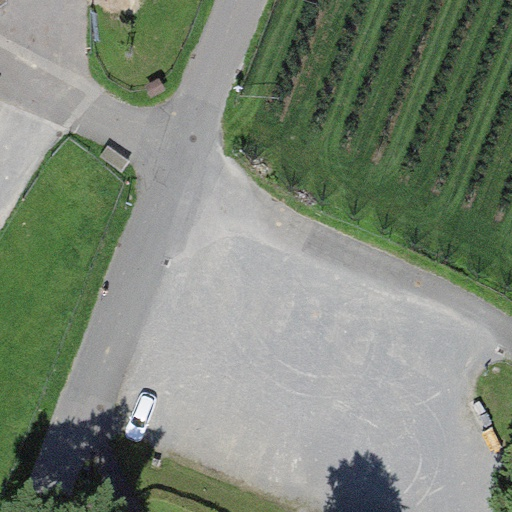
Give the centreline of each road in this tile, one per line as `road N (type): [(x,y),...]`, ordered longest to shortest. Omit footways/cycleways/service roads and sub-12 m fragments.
road 1 (residential): [(254,0),(51,511)]
road 2 (track): [(511,340),(185,179)]
